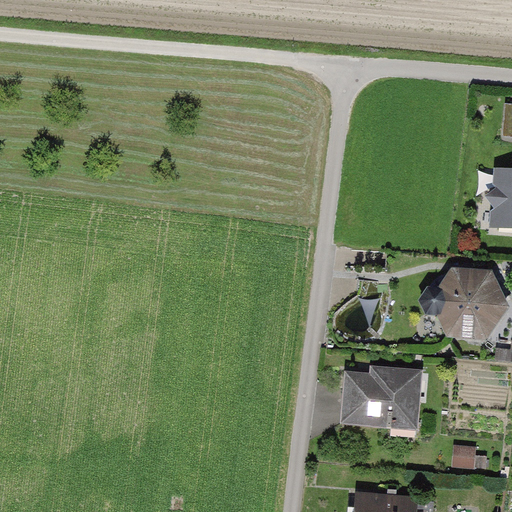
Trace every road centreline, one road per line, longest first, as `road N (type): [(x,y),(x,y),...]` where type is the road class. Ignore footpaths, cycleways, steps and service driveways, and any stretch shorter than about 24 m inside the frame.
road 1 (residential): [(348,64),(293,511)]
road 2 (track): [(0,34),(348,64)]
road 3 (residential): [(348,64),(511,77)]
